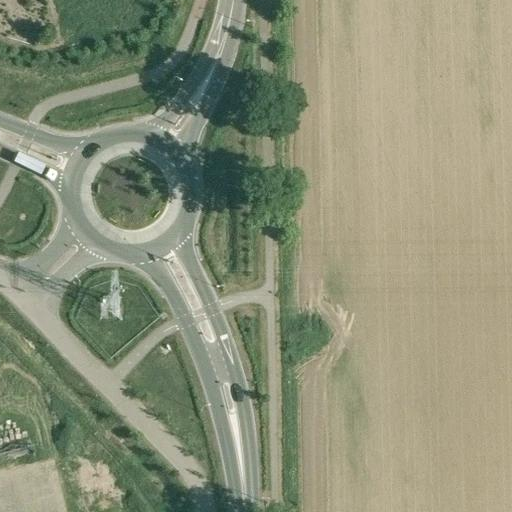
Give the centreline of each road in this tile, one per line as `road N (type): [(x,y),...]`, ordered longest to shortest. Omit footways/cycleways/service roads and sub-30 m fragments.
road 1 (unclassified): [(31,310),(189,472),(204,511)]
road 2 (primary): [(228,357),(175,237)]
road 3 (primary): [(140,254),(163,279),(201,364)]
